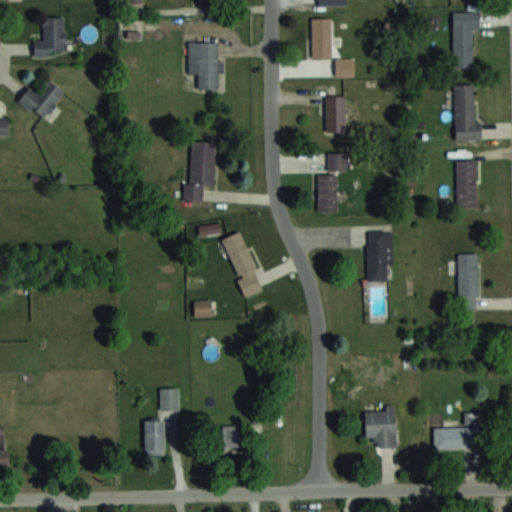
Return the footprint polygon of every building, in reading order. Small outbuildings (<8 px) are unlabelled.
[(478,11),(452,11),(452,67),(472,67),(472,30),(478,30),(478,11)] [(43,16),(43,38),(34,38),(34,54),(65,54),(65,16),(43,16)] [(312,57),(331,57),(331,17),(312,17),(312,57)] [(188,73),(198,73),(198,88),(220,88),(220,41),(188,41),(188,73)] [(354,75),(354,58),(334,58),(334,75),(354,75)] [(38,90),(29,83),(17,100),(44,119),(64,90),(47,77),(38,90)] [(481,138),(481,120),(474,120),(474,83),(454,83),(455,138),(481,138)] [(345,130),(345,94),(325,94),(325,130),(345,130)] [(0,134),(8,134),(8,113),(0,113),(0,134)] [(215,140),(192,139),(190,182),(184,182),(183,200),(202,201),(203,184),(214,185),(215,140)] [(347,152),(328,152),(328,169),(347,169),(347,152)] [(476,206),(476,159),(457,159),(457,206),(476,206)] [(337,173),(317,173),(317,210),(337,210),(337,173)] [(222,238),(245,296),(263,289),(240,230),(222,238)] [(391,230),(367,230),(367,279),(391,279),(391,230)] [(477,252),(458,252),(458,309),(477,309),(477,252)] [(210,315),(210,300),(194,300),(194,314),(210,315)] [(160,408),(179,408),(179,386),(160,386),(160,408)] [(365,437),(375,437),(376,447),(397,446),(395,404),(386,404),(386,408),(364,409),(365,437)] [(145,453),(164,453),(164,417),(145,417),(145,453)] [(241,425),(216,425),(216,449),(241,449),(241,425)] [(433,426),(433,448),(479,448),(479,426),(433,426)]
